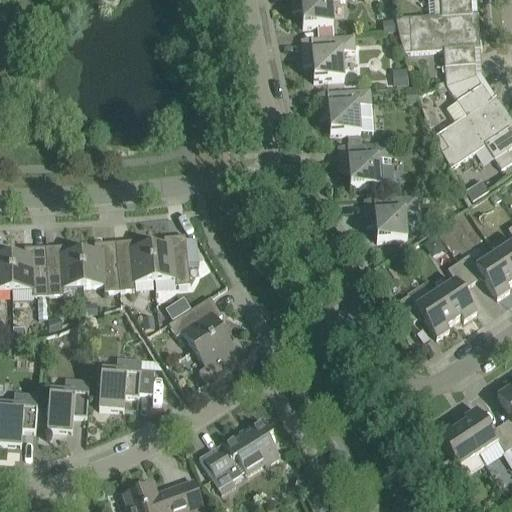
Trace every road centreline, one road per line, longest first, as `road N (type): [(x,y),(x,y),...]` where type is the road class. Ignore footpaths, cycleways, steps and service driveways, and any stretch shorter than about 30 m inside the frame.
road 1 (residential): [(264,181),(0,199)]
road 2 (residential): [(69,475),(134,453),(264,377)]
road 3 (residential): [(356,316),(400,379),(438,389),(511,340)]
road 4 (residential): [(264,181),(273,132),(247,0)]
road 5 (residential): [(356,316),(264,181)]
road 6 (residential): [(264,377),(342,511)]
